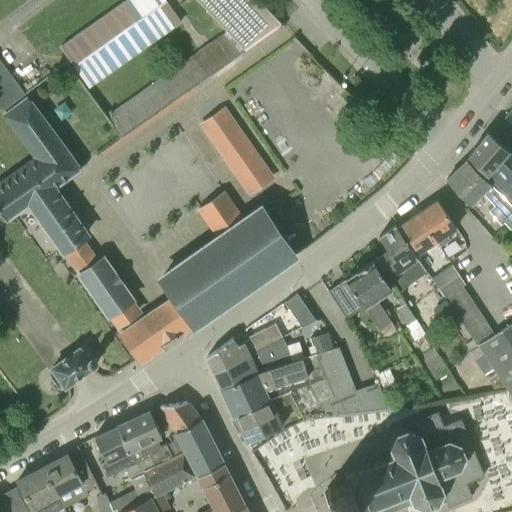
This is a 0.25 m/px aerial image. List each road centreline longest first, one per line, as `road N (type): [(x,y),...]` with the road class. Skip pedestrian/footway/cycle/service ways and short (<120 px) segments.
road 1 (residential): [(181,353),(387,203),(449,140)]
road 2 (residential): [(0,467),(181,353)]
road 3 (residential): [(449,140),(324,0)]
road 4 (residential): [(267,511),(181,353)]
